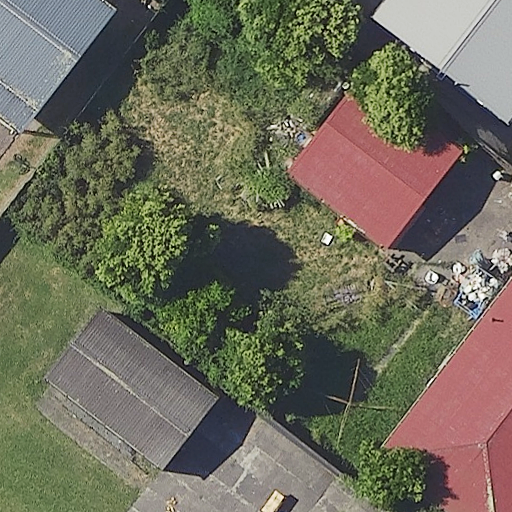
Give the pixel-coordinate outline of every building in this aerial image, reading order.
[(0,0),(0,119),(45,65),(88,11),(74,0),(0,0)] [(511,72),(511,0),(351,0),(345,8),(483,111),(511,72)] [(438,139),(340,65),(264,165),(362,240),(438,139)] [(511,263),(502,256),(351,449),(432,511),(495,511),(511,491),(511,263)] [(192,393),(75,298),(18,369),(135,464),(192,393)]
